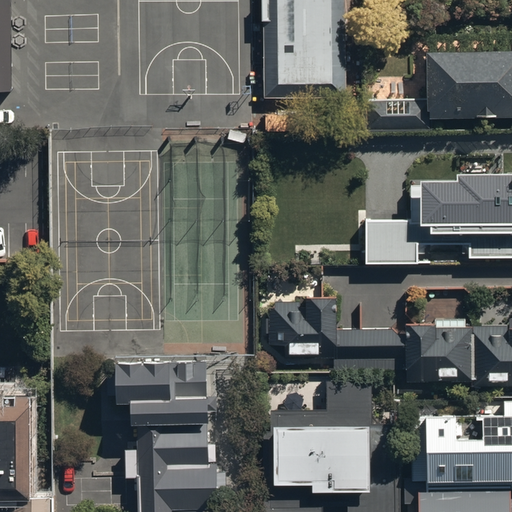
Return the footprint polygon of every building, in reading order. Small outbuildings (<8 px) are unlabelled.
[(0,0),(0,88),(12,89),(11,0),(0,0)] [(344,0),(261,0),(263,95),(346,93),(344,0)] [(511,54),(423,55),(423,117),(511,115),(511,54)] [(404,163),(292,164),(292,231),(405,230),(405,222),(435,221),(435,232),(511,231),(511,163),(433,164),(433,180),(404,180),(404,163)] [(326,301),(262,302),(263,361),(322,361),(322,373),(392,373),(392,390),(511,389),(511,323),(389,324),(389,329),(326,329),(326,301)] [(210,354),(117,356),(118,400),(133,399),(134,425),(212,423),(210,354)] [(346,504),(345,511),(398,511),(398,422),(370,422),(370,378),(325,379),(325,408),(269,409),(269,464),(262,464),(262,511),(320,511),(320,504),(346,504)] [(501,412),(421,413),(423,480),(404,481),(404,507),(416,507),(416,511),(509,511),(509,489),(511,489),(511,397),(500,398),(501,412)] [(0,506),(18,506),(18,500),(18,400),(0,399),(0,506)] [(139,473),(139,511),(215,511),(214,429),(139,431),(139,444),(126,444),(126,473),(139,473)] [(38,511),(38,499),(18,500),(18,506),(0,506),(0,511),(38,511)]
